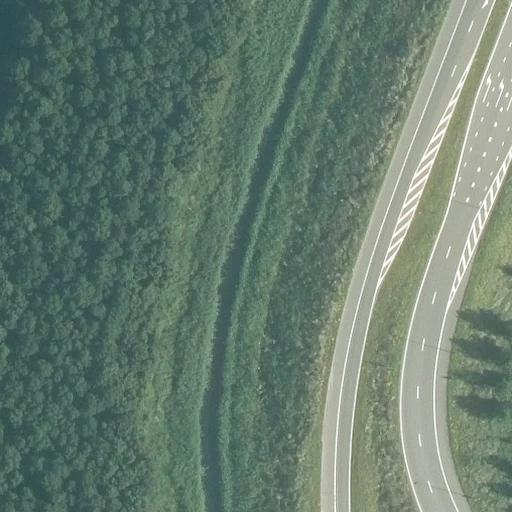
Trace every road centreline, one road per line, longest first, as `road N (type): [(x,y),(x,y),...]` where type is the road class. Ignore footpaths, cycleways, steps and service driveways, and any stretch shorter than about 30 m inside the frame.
road 1 (motorway): [(479,0),(411,164),(359,323),(341,511)]
road 2 (motorway): [(437,511),(415,430),(425,323),(511,80)]
